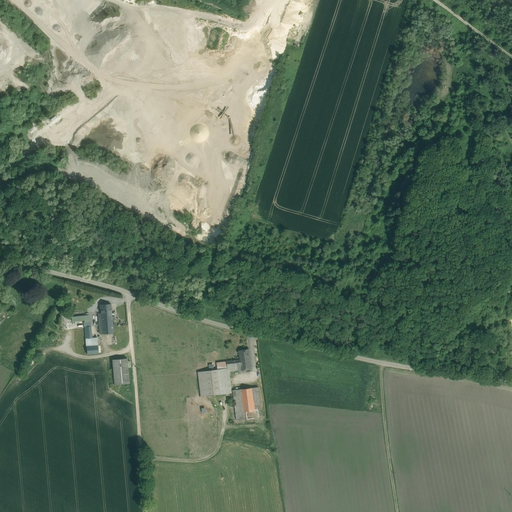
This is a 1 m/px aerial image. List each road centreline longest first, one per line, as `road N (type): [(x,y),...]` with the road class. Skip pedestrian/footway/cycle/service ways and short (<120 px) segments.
road 1 (unclassified): [(511,382),(253,336),(0,259)]
road 2 (track): [(128,295),(147,511)]
